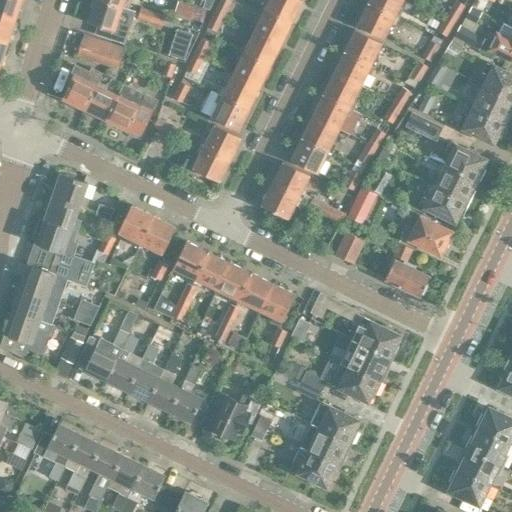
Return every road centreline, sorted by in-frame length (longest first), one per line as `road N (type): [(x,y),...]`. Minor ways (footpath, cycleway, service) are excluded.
road 1 (residential): [(317,511),(0,366)]
road 2 (residential): [(340,0),(229,228)]
road 3 (residential): [(457,337),(229,228)]
road 4 (residential): [(229,228),(14,129)]
road 5 (tertiary): [(376,511),(457,337)]
road 6 (residential): [(14,129),(56,0)]
road 7 (tertiary): [(457,337),(511,224)]
